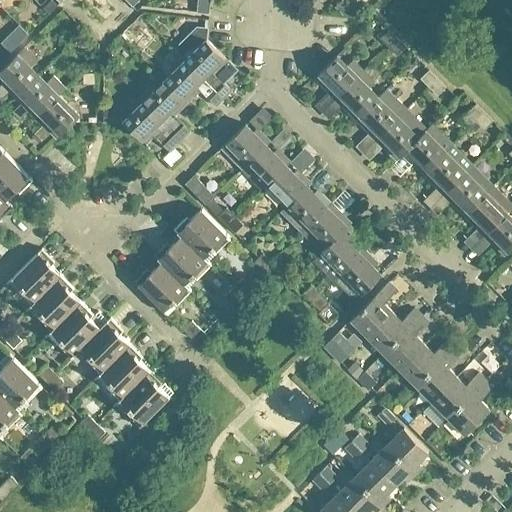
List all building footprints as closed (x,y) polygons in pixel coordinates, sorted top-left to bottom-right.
[(97,0),(96,1),(106,13),(116,5),(112,0),(97,0)] [(210,0),(197,0),(197,12),(209,13),(210,0)] [(341,0),(336,5),(344,14),(357,0),(341,0)] [(228,60),(206,38),(207,28),(196,27),(177,46),(177,51),(182,56),(223,97),(231,90),(220,79),(224,75),(227,78),(236,69),(228,60)] [(380,37),(388,46),(397,37),(388,29),(380,37)] [(405,46),(397,37),(388,46),(397,54),(405,46)] [(16,96),(38,74),(31,66),(38,58),(25,46),(0,70),(0,72),(6,79),(0,85),(0,97),(1,99),(11,90),(16,96)] [(339,94),(364,69),(353,58),(347,65),(337,55),(315,77),(326,87),(329,84),(339,94)] [(223,97),(182,56),(171,67),(174,70),(165,79),(186,101),(199,89),(215,105),(223,97)] [(356,118),(378,96),(369,86),(375,80),(364,69),(339,94),(349,104),(346,108),(356,118)] [(420,78),(429,86),(437,78),(429,69),(420,78)] [(54,74),(46,82),(38,74),(16,96),(22,101),(13,111),(20,118),(33,106),(40,113),(59,94),(66,87),(54,74)] [(446,86),(437,78),(429,86),(437,95),(446,86)] [(186,101),(165,79),(155,89),(152,85),(141,96),(182,138),(190,130),(174,114),(186,101)] [(380,135),(407,108),(388,88),(379,97),(378,96),(356,118),(366,128),(370,125),(380,135)] [(57,137),(79,115),(59,94),(40,113),(47,120),(34,132),(42,140),(51,131),(57,137)] [(182,138),(141,96),(130,107),(133,111),(123,120),(145,142),(153,134),(169,151),(182,138)] [(467,112),(476,120),(484,112),(476,103),(467,112)] [(407,149),(419,137),(418,136),(427,128),(427,127),(407,108),(380,135),(390,145),(387,148),(397,159),(407,149)] [(493,120),(484,112),(476,120),(481,126),(484,129),(493,120)] [(476,120),(470,126),(475,132),(481,126),(476,120)] [(424,172),(453,143),(432,122),(427,127),(427,128),(418,136),(419,137),(407,149),(417,159),(414,162),(424,172)] [(256,134),(245,123),(220,148),(241,169),(247,163),(266,144),(266,145),(270,141),(259,130),(256,134)] [(448,189),(474,164),(453,143),(424,172),(434,183),(438,179),(448,189)] [(267,183),(286,165),(290,161),(279,151),(276,154),(266,145),(266,144),(247,163),(241,169),(261,190),(267,183)] [(33,179),(0,146),(0,192),(6,199),(7,199),(20,185),(24,189),(33,179)] [(465,213),(494,184),(474,164),(448,189),(458,200),(454,203),(465,213)] [(288,204),(306,185),(307,185),(310,182),(300,171),(296,175),(286,165),(267,183),(288,204)] [(214,195),(202,183),(194,174),(185,183),(205,203),(214,195)] [(488,230),(507,212),(511,206),(511,201),(494,184),(465,213),(475,223),(478,220),(488,230)] [(327,206),(330,203),(320,192),(316,195),(307,185),(306,185),(288,204),(280,211),(300,231),(327,206)] [(13,206),(7,199),(6,199),(0,192),(0,212),(1,211),(4,215),(13,206)] [(340,233),(349,225),(351,223),(340,212),(337,216),(327,206),(300,231),(320,251),(328,244),(340,233)] [(207,260),(231,237),(201,207),(187,222),(183,218),(174,228),(181,235),(181,234),(207,260)] [(218,215),(226,224),(235,215),(226,207),(218,215)] [(506,254),(511,248),(511,217),(507,212),(488,230),(498,240),(495,244),(506,254)] [(243,224),(235,215),(226,224),(234,233),(243,224)] [(349,235),(354,230),(349,225),(340,233),(328,244),(320,251),(313,259),(333,280),(335,278),(364,250),(349,235)] [(181,234),(181,235),(167,248),(164,245),(154,254),(161,261),(162,260),(187,287),(197,278),(193,274),(207,260),(181,234)] [(36,300),(62,274),(48,260),(51,257),(42,247),(9,280),(19,290),(22,286),(35,300),(36,300)] [(356,299),(381,274),(370,264),(374,260),(364,250),(335,278),(356,299)] [(254,261),(262,270),(271,261),(263,252),(254,261)] [(191,290),(187,287),(162,260),(161,261),(148,274),(144,271),(135,280),(168,313),(191,290)] [(280,269),(271,261),(262,270),(271,278),(280,269)] [(55,326),(81,300),(68,286),(71,283),(62,274),(36,300),(35,300),(29,306),(38,316),(41,312),(55,326)] [(242,279),(233,287),(242,296),(251,287),(242,279)] [(368,336),(392,311),(383,302),(396,290),(388,281),(351,319),(368,336)] [(303,293),(311,302),(320,293),(312,285),(303,293)] [(234,304),(242,296),(233,287),(225,296),(234,304)] [(328,302),(320,293),(311,302),(320,311),(328,302)] [(101,327),(100,326),(107,319),(98,311),(92,317),(87,313),(90,309),(81,300),(55,326),(48,333),(57,342),(61,339),(75,353),(78,350),(101,327)] [(384,352),(421,314),(414,307),(401,320),(392,311),(368,336),(384,352)] [(400,368),(424,343),(416,335),(428,322),(421,314),(384,352),(400,368)] [(104,369),(130,343),(116,329),(120,325),(110,316),(107,319),(100,326),(101,327),(78,350),(87,359),(90,355),(104,369)] [(200,329),(191,320),(183,329),(191,338),(200,329)] [(0,327),(0,334),(5,339),(14,331),(5,322),(0,327)] [(22,339),(14,331),(5,339),(13,348),(22,339)] [(349,354),(341,345),(333,337),(324,345),(340,362),(349,354)] [(416,384),(453,347),(446,340),(433,352),(424,343),(400,368),(416,384)] [(124,396),(150,369),(136,355),(139,352),(130,343),(104,369),(97,375),(106,385),(110,382),(123,395),(124,396)] [(432,400),(457,376),(448,367),(461,354),(453,347),(416,384),(432,400)] [(39,383),(13,356),(0,369),(0,389),(19,409),(28,400),(25,397),(39,383)] [(355,361),(347,369),(357,379),(365,371),(355,361)] [(38,372),(46,381),(55,372),(47,364),(38,372)] [(140,426),(170,396),(174,392),(165,383),(160,387),(155,382),(159,378),(150,369),(124,396),(123,395),(116,402),(140,426)] [(497,369),(486,379),(493,386),(504,376),(497,369)] [(63,381),(55,372),(46,381),(55,390),(63,381)] [(448,416),(486,379),(478,372),(466,385),(457,376),(432,400),(448,416)] [(465,433),(490,409),(480,399),(493,386),(486,379),(448,416),(465,433)] [(19,409),(0,389),(0,435),(9,427),(5,423),(19,409)] [(392,396),(386,401),(392,408),(398,402),(392,396)] [(395,418),(385,407),(378,414),(388,425),(395,418)] [(79,423),(88,431),(96,422),(88,414),(79,423)] [(105,431),(96,422),(88,431),(96,440),(105,431)] [(52,425),(43,434),(52,443),(60,434),(52,425)] [(428,451),(404,426),(387,443),(415,471),(422,464),(419,461),(428,451)] [(340,428),(323,444),(333,453),(349,438),(340,428)] [(43,451),(52,443),(43,434),(35,442),(43,451)] [(358,434),(351,440),(362,451),(369,444),(358,434)] [(355,458),(362,451),(351,440),(344,447),(355,458)] [(415,471),(387,443),(371,459),(395,484),(404,475),(408,479),(415,471)] [(395,484),(371,459),(355,475),(383,504),(390,496),(386,493),(395,484)] [(326,465),(319,472),(330,483),(337,476),(326,465)] [(323,490),(330,483),(319,472),(312,479),(323,490)] [(10,475),(2,484),(10,492),(19,484),(10,475)] [(383,504),(355,475),(338,491),(358,511),(366,511),(372,507),(375,511),(383,504)] [(0,499),(2,501),(10,492),(2,484),(0,485),(0,499)] [(358,511),(338,491),(321,508),(325,511),(358,511)]
